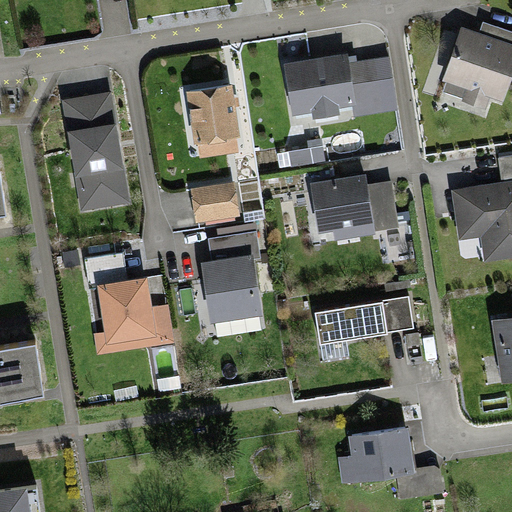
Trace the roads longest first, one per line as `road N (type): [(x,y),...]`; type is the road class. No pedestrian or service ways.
road 1 (residential): [(388,12),(121,53)]
road 2 (residential): [(121,53),(158,242)]
road 3 (residential): [(415,179),(388,12)]
road 4 (residential): [(511,433),(456,440),(447,386),(400,391)]
road 5 (residential): [(121,53),(0,71)]
